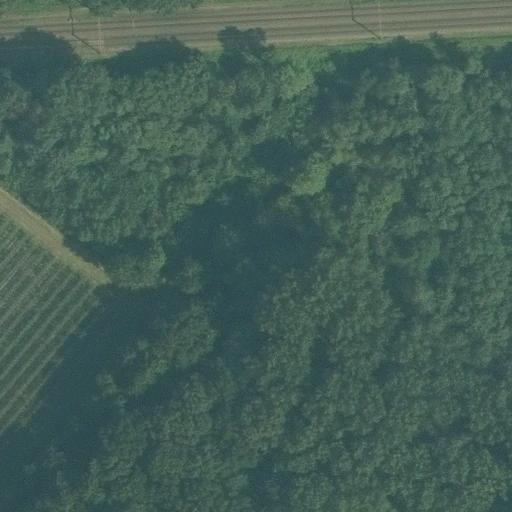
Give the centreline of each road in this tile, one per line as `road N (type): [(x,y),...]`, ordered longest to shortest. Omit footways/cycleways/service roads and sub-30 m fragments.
road 1 (track): [(278,511),(210,422),(190,310),(176,289)]
road 2 (track): [(0,196),(137,302)]
